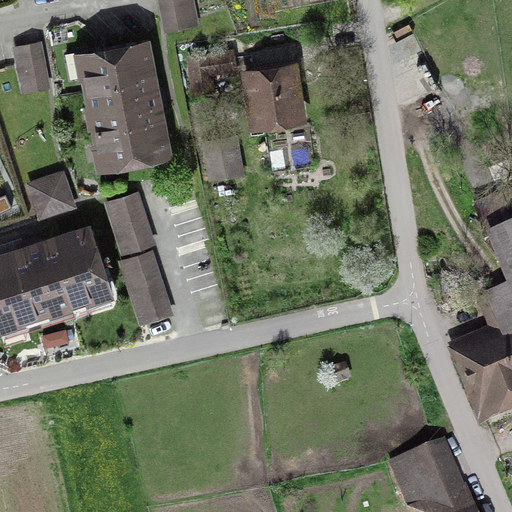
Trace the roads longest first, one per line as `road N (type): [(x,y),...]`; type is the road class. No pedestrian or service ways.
road 1 (residential): [(0,385),(415,298)]
road 2 (residential): [(368,0),(415,298)]
road 3 (residential): [(415,298),(501,511)]
